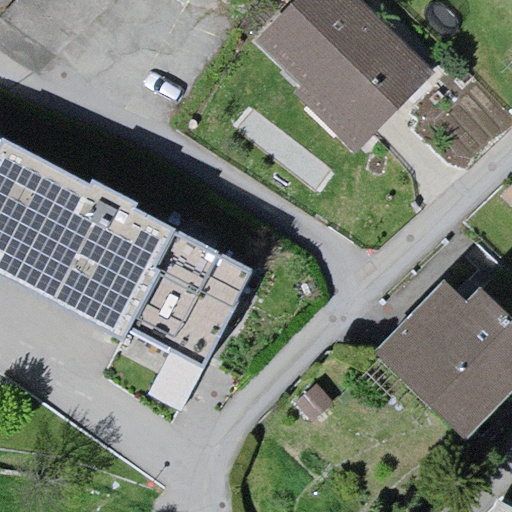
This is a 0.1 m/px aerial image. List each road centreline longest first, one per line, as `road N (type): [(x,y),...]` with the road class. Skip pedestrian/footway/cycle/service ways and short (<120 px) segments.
road 1 (residential): [(354,299),(323,241),(0,74)]
road 2 (residential): [(204,511),(202,485),(256,398),(354,299)]
road 3 (residential): [(354,299),(511,149)]
